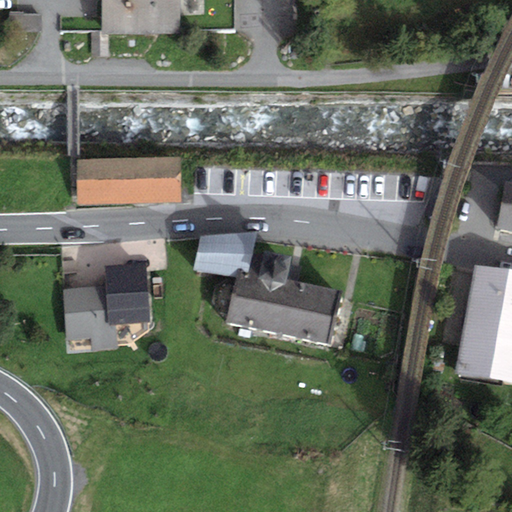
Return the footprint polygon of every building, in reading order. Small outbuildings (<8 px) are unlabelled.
[(180,0),(101,0),(102,33),(180,33),(180,0)] [(179,158),(77,159),(77,202),(179,201),(179,158)] [(511,230),(511,181),(505,181),(496,228),(511,230)] [(256,231),(199,234),(192,268),(236,278),(227,320),(328,342),(340,289),(285,277),(288,262),(263,257),(259,275),(247,273),(256,231)] [(150,320),(145,261),(104,264),(106,284),(62,288),(66,339),(90,337),(92,350),(118,348),(116,323),(150,320)] [(511,271),(474,264),(454,371),(511,381),(511,271)]
